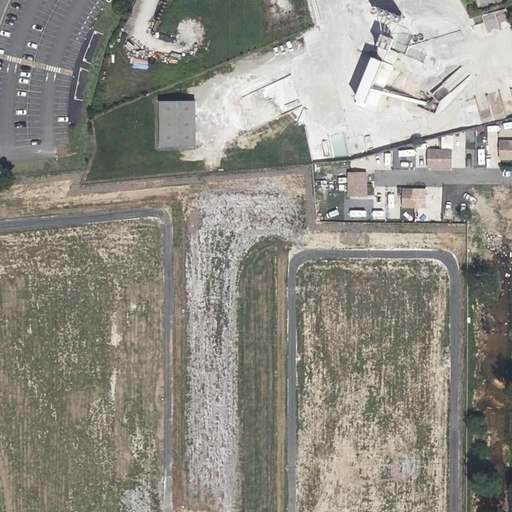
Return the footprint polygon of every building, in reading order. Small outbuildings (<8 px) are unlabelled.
[(390,49),(395,38),(387,36),(361,100),(367,103),(385,59),(399,59),(401,54),(390,49)] [(362,56),(350,99),(360,102),(373,59),(362,56)] [(161,144),(196,147),(199,102),(164,100),(161,144)] [(501,159),(511,159),(511,142),(501,142),(501,159)] [(429,168),(451,168),(451,151),(429,151),(429,168)] [(349,196),(366,196),(366,174),(350,174),(349,196)] [(404,207),(426,207),(426,190),(404,190),(404,207)] [(285,511),(286,503),(265,502),(264,511),(285,511)]
